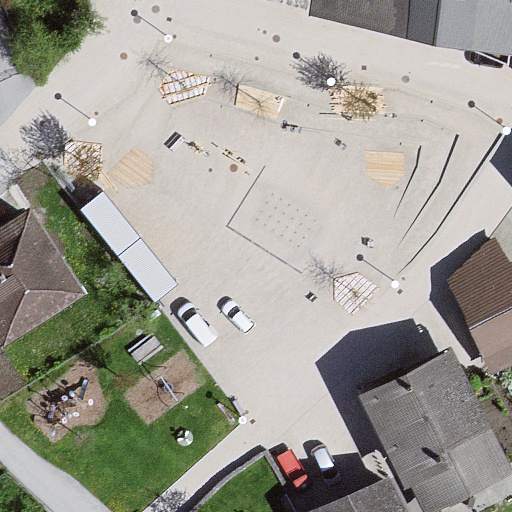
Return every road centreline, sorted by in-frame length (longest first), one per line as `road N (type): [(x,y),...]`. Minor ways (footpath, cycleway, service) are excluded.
road 1 (residential): [(139,19),(218,9),(511,110)]
road 2 (residential): [(0,175),(89,65),(139,19)]
